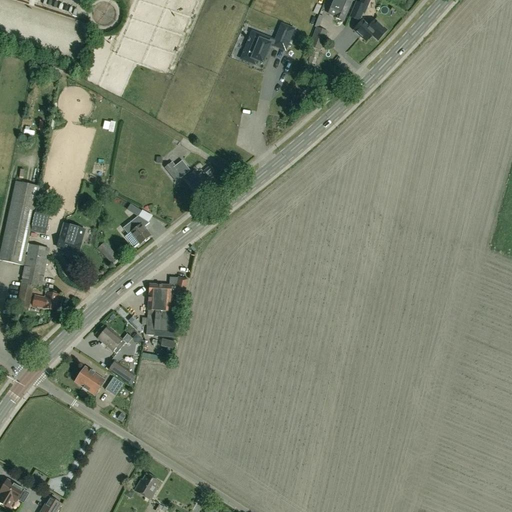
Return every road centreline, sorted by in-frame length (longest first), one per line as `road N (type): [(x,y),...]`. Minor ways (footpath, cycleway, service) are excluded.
road 1 (secondary): [(29,374),(115,290),(321,124),(444,0)]
road 2 (unclassified): [(244,511),(29,374)]
